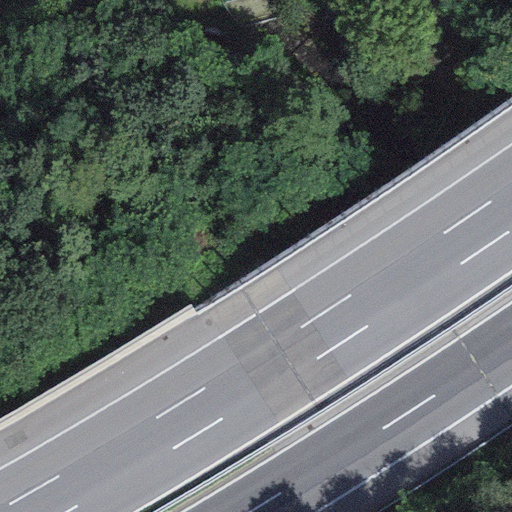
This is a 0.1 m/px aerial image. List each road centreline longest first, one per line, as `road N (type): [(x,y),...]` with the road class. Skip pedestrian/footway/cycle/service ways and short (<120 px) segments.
road 1 (motorway): [(511,207),(28,511)]
road 2 (motorway): [(247,511),(511,344)]
